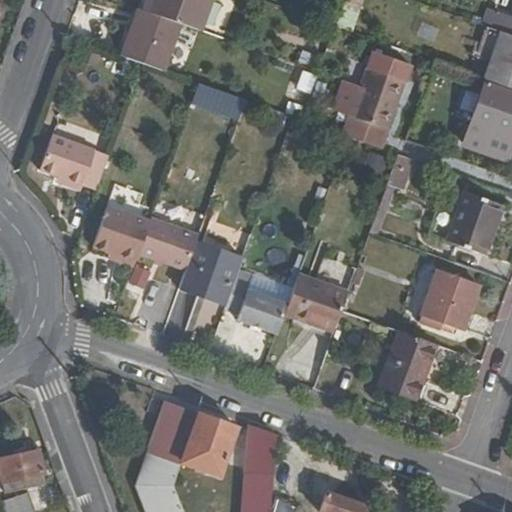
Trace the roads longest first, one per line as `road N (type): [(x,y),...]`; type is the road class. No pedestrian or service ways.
road 1 (residential): [(35,327),(466,479)]
road 2 (tertiary): [(27,343),(96,511)]
road 3 (residential): [(0,131),(48,0)]
road 4 (residential): [(511,352),(466,479)]
road 5 (tertiary): [(35,327),(42,282),(36,255),(0,210)]
